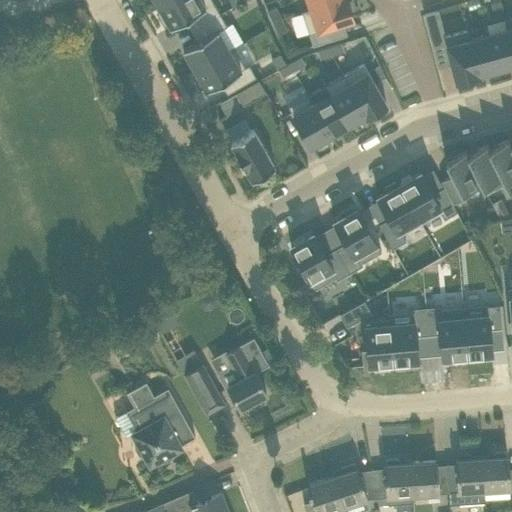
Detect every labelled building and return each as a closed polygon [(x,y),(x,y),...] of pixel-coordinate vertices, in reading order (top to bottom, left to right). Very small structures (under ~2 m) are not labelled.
[(220,13),(212,0),(168,0),(158,6),(160,9),(156,11),(164,25),(168,23),(170,27),(191,15),(197,26),(220,13)] [(352,18),(346,0),(335,0),(310,8),(301,11),(308,33),(352,18)] [(307,0),(310,8),(335,0),(307,0)] [(281,18),(276,6),(267,10),(273,22),(281,18)] [(441,23),(437,10),(423,14),(427,27),(441,23)] [(228,48),(218,30),(226,25),(220,13),(197,26),(203,36),(182,48),(194,69),(229,49),(228,48)] [(286,30),(281,18),(273,22),(278,33),(286,30)] [(511,63),(511,45),(507,28),(506,28),(488,33),(497,68),(511,63)] [(477,73),(468,39),(469,38),(466,29),(444,35),(456,80),(478,74),(478,73),(477,73)] [(497,68),(488,33),(469,38),(468,39),(477,73),(478,73),(497,68)] [(344,50),(341,42),(329,46),(332,54),(344,50)] [(255,76),(248,64),(244,66),(233,46),(228,48),(229,49),(194,69),(196,72),(192,74),(200,88),(204,86),(206,89),(227,78),(233,89),(255,76)] [(319,58),(332,54),(329,46),(317,50),(319,58)] [(279,53),(271,58),(277,69),(278,68),(285,64),(279,53)] [(293,69),(305,63),(300,55),(289,62),(293,69)] [(293,69),(289,62),(285,64),(278,68),(282,76),(293,69)] [(385,103),(363,63),(343,74),(365,113),(365,114),(365,115),(385,103)] [(379,64),(373,67),(377,75),(383,72),(383,71),(379,64)] [(365,113),(343,74),(325,84),(348,124),(365,114),(365,113)] [(258,79),(235,92),(242,105),(265,92),(258,79)] [(348,124),(325,84),(307,94),(330,134),(348,124)] [(330,134),(307,94),(288,105),(310,145),(330,134)] [(230,141),(236,151),(234,151),(244,168),(245,167),(252,179),(274,166),(252,128),(230,141)] [(511,148),(509,142),(510,142),(508,139),(509,139),(508,138),(489,148),(488,148),(505,182),(506,182),(505,180),(511,176),(511,148)] [(505,182),(488,148),(489,148),(487,145),(488,145),(487,143),(467,153),(467,154),(481,182),(480,182),(485,192),(486,192),(486,191),(504,182),(505,183),(505,182)] [(481,182),(467,154),(467,153),(466,151),(467,150),(466,149),(445,160),(452,174),(441,180),(444,186),(452,202),(465,196),(462,191),(480,182),(481,182)] [(420,171),(399,183),(421,222),(440,211),(444,218),(456,211),(452,203),(452,202),(444,186),(432,192),(420,171)] [(386,190),(377,195),(389,217),(379,223),(392,247),(405,240),(401,233),(421,222),(399,183),(396,184),(394,181),(384,187),(386,190)] [(343,214),(333,220),(346,241),(335,247),(349,272),(362,264),(361,262),(381,251),(356,207),(353,209),(351,206),(341,211),(343,214)] [(509,216),(506,209),(497,212),(500,219),(509,216)] [(511,215),(510,217),(500,219),(501,232),(511,230),(511,215)] [(312,232),(290,244),(301,264),(298,266),(305,278),(308,277),(315,288),(335,277),(336,279),(349,272),(335,247),(325,253),(312,232)] [(357,300),(334,315),(341,326),(365,313),(357,300)] [(440,304),(425,306),(427,333),(440,332),(442,357),(468,355),(464,314),(463,305),(440,307),(440,304)] [(485,313),(464,314),(468,355),(469,355),(469,358),(481,357),(481,354),(491,353),(489,328),(501,327),(499,304),(484,305),(485,313)] [(410,310),(388,312),(388,317),(392,362),(395,362),(396,365),(407,364),(407,360),(418,360),(415,334),(427,333),(425,306),(410,307),(410,310)] [(172,311),(155,321),(161,331),(177,321),(172,311)] [(388,317),(364,319),(368,364),(392,362),(388,317)] [(149,322),(139,328),(145,340),(155,334),(149,322)] [(232,364),(216,373),(225,388),(228,386),(240,407),(266,392),(254,371),(268,363),(253,336),(238,344),(225,351),(232,364)] [(206,412),(223,402),(200,363),(189,370),(183,373),(206,412)] [(132,432),(136,440),(133,442),(134,448),(137,453),(142,458),(145,456),(149,464),(157,460),(158,462),(165,462),(171,458),(175,453),(173,450),(181,446),(167,422),(181,414),(183,414),(167,386),(153,394),(146,382),(146,381),(146,380),(125,391),(126,393),(127,392),(134,405),(125,410),(136,430),(132,432)] [(493,456),(483,456),(485,489),(509,487),(507,455),(506,453),(504,450),(495,451),(493,453),(493,456)] [(485,489),(483,456),(470,457),(470,455),(468,453),(458,453),(456,456),(456,458),(456,462),(446,463),(448,502),(485,500),(484,489),(485,489)] [(384,463),(387,503),(414,501),(413,493),(412,461),(399,462),(399,459),(396,457),(387,458),(385,460),(385,463),(384,463)] [(436,459),(412,461),(413,493),(438,492),(436,459)] [(363,486),(356,467),(354,462),(341,466),(342,471),(333,474),(343,506),(367,498),(363,486)] [(324,511),(343,506),(333,474),(307,483),(310,490),(307,491),(309,496),(311,495),(313,499),(307,501),(303,502),(306,511),(324,511)] [(191,504),(193,508),(193,511),(227,511),(220,492),(191,504)] [(138,511),(175,511),(170,498),(138,511)]
